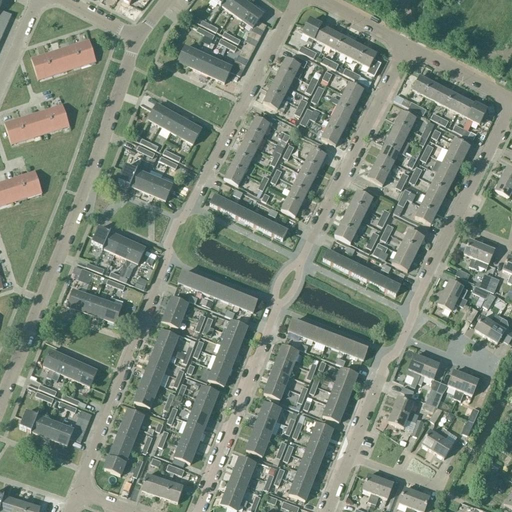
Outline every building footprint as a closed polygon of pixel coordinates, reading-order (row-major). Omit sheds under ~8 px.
[(211,0),(210,1),(221,9),(227,0),(211,0)] [(227,0),(221,9),(231,16),(241,2),(238,0),(227,0)] [(231,16),(241,24),(252,10),(241,2),(231,16)] [(246,27),(252,31),(254,28),(258,23),(262,17),(252,10),(241,24),(238,28),(243,31),(246,27)] [(0,18),(9,22),(11,17),(0,12),(0,18)] [(0,25),(6,28),(9,22),(0,18),(0,25)] [(302,37),(313,42),(320,28),(309,22),(302,37)] [(207,31),(210,27),(202,23),(199,27),(207,31)] [(254,28),(263,33),(266,28),(258,23),(254,28)] [(218,31),(210,27),(207,31),(215,35),(218,31)] [(252,31),(251,33),(261,38),(263,33),(254,28),(252,31)] [(313,42),(324,48),(331,34),(320,28),(313,42)] [(204,38),(206,34),(198,29),(196,34),(204,38)] [(248,38),(258,44),(261,38),(251,33),(248,38)] [(214,38),(206,34),(204,38),(212,42),(214,38)] [(221,39),(229,43),(232,38),(224,34),(221,39)] [(324,48),(335,54),(343,40),(331,34),(324,48)] [(240,42),(232,38),(229,43),(237,47),(240,42)] [(248,38),(245,44),(255,49),(258,44),(248,38)] [(335,54),(346,60),(354,45),(343,40),(335,54)] [(218,46),(226,50),(228,45),(220,41),(218,46)] [(74,47),(81,68),(95,64),(89,42),(74,47)] [(245,44),(242,49),(252,55),(255,49),(245,44)] [(228,45),(226,50),(234,54),(236,49),(228,45)] [(346,60),(357,65),(365,51),(354,45),(346,60)] [(59,52),(66,73),(81,68),(74,47),(59,52)] [(298,54),(305,58),(308,52),(301,48),(298,54)] [(189,70),(196,55),(185,49),(177,65),(189,70)] [(376,57),(365,51),(357,65),(368,71),(366,75),(373,79),(380,65),(373,62),(376,57)] [(45,56),(52,78),(66,73),(59,52),(45,56)] [(241,52),(238,57),(248,63),(251,57),(241,52)] [(316,55),(308,52),(305,58),(313,62),(316,55)] [(189,70),(201,76),(208,60),(196,55),(189,70)] [(52,78),(45,56),(31,61),(37,82),(52,78)] [(238,57),(235,63),(245,68),(248,63),(238,57)] [(285,61),(280,72),(294,79),(300,68),(304,70),(307,64),(296,59),(293,65),(285,61)] [(320,65),(327,69),(330,63),(323,59),(320,65)] [(201,76),(212,81),(219,65),(208,60),(201,76)] [(235,63),(232,68),(242,73),(245,68),(235,63)] [(338,67),(330,63),(327,69),(335,73),(338,67)] [(224,86),(231,70),(219,65),(212,81),(224,86)] [(232,68),(230,73),(240,79),(242,73),(232,68)] [(342,76),(349,80),(352,74),(345,70),(342,76)] [(294,79),(280,72),(274,83),(288,91),(294,79)] [(331,77),(325,74),(322,82),(327,85),(331,77)] [(360,78),(352,74),(349,80),(357,84),(360,78)] [(308,87),(314,89),(318,82),(312,79),(308,87)] [(412,93),(423,99),(430,85),(419,79),(412,93)] [(282,102),(288,91),(274,83),(268,94),(282,102)] [(423,99),(434,104),(441,90),(430,85),(423,99)] [(343,97),(357,104),(363,93),(348,86),(343,97)] [(310,97),(314,89),(308,87),(304,94),(310,97)] [(314,97),(320,99),(324,92),(318,89),(314,97)] [(434,104),(445,110),(452,96),(441,90),(434,104)] [(277,113),(282,102),(268,94),(262,106),(277,113)] [(445,110),(456,116),(463,102),(452,96),(445,110)] [(316,107),(320,99),(314,97),(310,104),(316,107)] [(357,104),(343,97),(337,108),(352,115),(357,104)] [(298,108),(304,111),(307,104),(301,101),(298,108)] [(456,116),(467,122),(475,107),(463,102),(456,116)] [(408,110),(415,114),(418,108),(411,105),(408,110)] [(47,112),(54,133),(69,129),(62,107),(47,112)] [(478,127),(486,113),(475,107),(467,122),(478,127)] [(159,129),(167,114),(156,108),(148,123),(159,129)] [(300,117),(304,111),(298,108),(294,115),(300,117)] [(352,115),(337,108),(331,119),(346,126),(352,115)] [(426,112),(418,108),(415,114),(423,118),(426,112)] [(303,119),(309,121),(313,114),(307,111),(303,119)] [(33,116),(40,138),(54,133),(47,112),(33,116)] [(167,114),(159,129),(170,135),(178,120),(167,114)] [(401,114),(395,126),(410,133),(415,122),(401,114)] [(18,121),(25,143),(40,138),(33,116),(18,121)] [(430,122),(437,126),(440,119),(433,116),(430,122)] [(305,129),(309,121),(303,119),(299,126),(305,129)] [(346,126),(331,119),(326,130),(340,138),(346,126)] [(448,123),(440,119),(437,126),(445,130),(448,123)] [(178,120),(170,135),(181,141),(189,126),(178,120)] [(25,143),(18,121),(4,126),(11,147),(25,143)] [(249,133),(262,140),(269,128),(255,121),(249,133)] [(189,126),(181,141),(192,148),(201,133),(189,126)] [(390,137),(404,144),(410,133),(395,126),(390,137)] [(452,133),(460,137),(463,131),(455,127),(452,133)] [(340,138),(326,130),(320,142),(335,149),(340,138)] [(420,138),(426,141),(430,134),(424,131),(420,138)] [(475,137),(463,131),(460,137),(472,143),(475,137)] [(440,135),(434,132),(431,140),(436,143),(440,135)] [(262,140),(249,133),(242,145),(256,152),(262,140)] [(384,148),(398,155),(404,144),(390,137),(384,148)] [(423,149),(426,141),(420,138),(417,146),(423,149)] [(147,149),(150,145),(142,141),(139,145),(147,149)] [(448,153),(464,161),(469,150),(454,142),(448,153)] [(150,145),(147,149),(156,153),(158,149),(150,145)] [(256,152),(242,145),(236,157),(250,164),(256,152)] [(423,155),(429,158),(433,150),(427,147),(423,155)] [(144,156),(146,152),(138,148),(136,153),(144,156)] [(285,154),(290,156),(293,150),(289,148),(285,154)] [(393,166),(398,155),(384,148),(378,159),(393,166)] [(311,151),(305,164),(319,171),(325,158),(311,151)] [(146,152),(144,156),(152,160),(154,156),(146,152)] [(162,156),(170,160),(172,156),(164,152),(162,156)] [(409,161),(415,163),(419,156),(413,153),(409,161)] [(464,161),(448,153),(442,164),(458,172),(464,161)] [(273,161),(278,163),(281,157),(276,154),(273,161)] [(287,163),(290,156),(285,154),(282,160),(287,163)] [(425,165),(429,158),(423,155),(419,162),(425,165)] [(181,160),(172,156),(170,160),(179,164),(181,160)] [(250,164),(236,157),(230,169),(244,177),(250,164)] [(159,164),(167,168),(169,163),(161,159),(159,164)] [(387,177),(393,166),(378,159),(373,170),(387,177)] [(274,169),(278,163),(273,161),(269,167),(274,169)] [(411,171),(415,163),(409,161),(406,168),(411,171)] [(177,167),(169,163),(167,168),(175,172),(177,167)] [(313,183),(319,171),(305,164),(299,176),(313,183)] [(458,172),(442,164),(437,176),(452,183),(458,172)] [(130,189),(136,173),(124,168),(118,184),(130,189)] [(244,177),(230,169),(223,182),(237,189),(244,177)] [(412,177),(418,180),(422,172),(416,169),(412,177)] [(381,189),(387,177),(373,170),(367,181),(381,189)] [(511,172),(506,170),(500,182),(511,187),(511,172)] [(273,178),(278,181),(281,174),(276,172),(273,178)] [(141,194),(148,178),(136,173),(130,189),(141,194)] [(20,178),(27,200),(41,195),(35,174),(20,178)] [(398,183),(404,186),(408,178),(402,175),(398,183)] [(307,195),(313,183),(299,176),(293,188),(307,195)] [(452,183),(437,176),(431,187),(447,195),(452,183)] [(414,187),(418,180),(412,177),(408,184),(414,187)] [(5,183),(12,204),(27,200),(20,178),(5,183)] [(153,199),(160,183),(148,178),(141,194),(153,199)] [(275,187),(278,181),(273,178),(270,185),(275,187)] [(260,185),(265,188),(268,181),(264,179),(260,185)] [(511,187),(500,182),(494,194),(508,201),(511,192),(511,187)] [(0,184),(0,208),(12,204),(5,183),(0,184)] [(160,183),(153,199),(165,204),(172,188),(160,183)] [(400,193),(404,186),(398,183),(394,190),(400,193)] [(262,194),(265,188),(260,185),(257,192),(262,194)] [(447,195),(431,187),(426,198),(441,206),(447,195)] [(301,208),(307,195),(293,188),(287,200),(301,208)] [(401,199),(407,202),(410,195),(404,192),(401,199)] [(357,194),(351,205),(366,213),(372,202),(357,194)] [(232,207),(214,198),(209,208),(227,217),(232,207)] [(441,206),(426,198),(420,209),(435,217),(441,206)] [(403,210),(407,202),(401,199),(397,207),(403,210)] [(294,220),(301,208),(287,200),(280,213),(294,220)] [(345,216),(361,224),(366,213),(351,205),(345,216)] [(250,216),(232,207),(227,217),(246,225),(250,216)] [(435,217),(420,209),(414,221),(430,228),(435,217)] [(380,220),(385,223),(389,215),(384,212),(380,220)] [(268,225),(250,216),(246,225),(264,234),(268,225)] [(345,216),(340,228),(355,235),(361,224),(345,216)] [(382,230),(385,223),(380,220),(376,227),(382,230)] [(287,234),(268,225),(264,234),(282,243),(287,234)] [(383,234),(389,237),(393,230),(387,227),(383,234)] [(334,239),(349,247),(355,235),(340,228),(334,239)] [(102,252),(110,236),(98,231),(91,246),(102,252)] [(408,233),(402,244),(418,252),(424,241),(408,233)] [(385,245),(389,237),(383,234),(379,242),(385,245)] [(369,242),(374,245),(378,238),(372,235),(369,242)] [(114,257),(121,241),(110,236),(102,252),(114,257)] [(126,262),(133,246),(121,241),(114,257),(126,262)] [(371,253),(374,245),(369,242),(365,250),(371,253)] [(472,271),(481,248),(469,243),(463,257),(471,261),(468,269),(472,271)] [(418,252),(402,244),(397,255),(412,263),(418,252)] [(133,246),(126,262),(137,267),(144,252),(133,246)] [(493,253),(481,248),(472,271),(476,272),(479,264),(487,267),(493,253)] [(372,257),(378,260),(382,252),(376,249),(372,257)] [(345,263),(327,254),(322,263),(340,272),(345,263)] [(412,263),(397,255),(391,266),(407,274),(412,263)] [(507,285),(510,287),(511,283),(511,260),(508,259),(502,273),(510,277),(507,285)] [(363,271),(345,263),(340,272),(359,281),(363,271)] [(92,276),(81,271),(77,283),(83,285),(80,296),(72,293),(67,310),(79,314),(84,298),(85,298),(91,280),(92,276)] [(381,280),(363,271),(359,281),(377,290),(381,280)] [(469,277),(458,271),(454,278),(466,284),(469,277)] [(200,283),(181,276),(177,285),(196,293),(200,283)] [(490,280),(484,277),(479,290),(485,293),(490,280)] [(143,290),(146,281),(136,278),(133,287),(143,290)] [(399,289),(381,280),(377,290),(395,299),(399,289)] [(490,280),(485,293),(493,296),(498,283),(490,280)] [(219,291),(200,283),(196,293),(215,300),(219,291)] [(443,296),(465,307),(467,303),(458,299),(462,291),(449,284),(443,296)] [(485,302),(488,295),(474,289),(471,295),(485,302)] [(237,298),(219,291),(215,300),(234,308),(237,298)] [(465,307),(443,296),(437,307),(450,314),(455,306),(463,310),(465,307)] [(481,309),(487,312),(495,299),(489,296),(481,309)] [(91,318),(96,302),(85,298),(84,298),(79,314),(91,318)] [(256,306),(237,298),(234,308),(252,315),(256,306)] [(171,301),(166,313),(182,320),(187,308),(171,301)] [(103,322),(108,306),(96,302),(91,318),(103,322)] [(108,306),(103,322),(115,326),(121,310),(108,306)] [(473,311),(472,310),(465,321),(471,325),(477,314),(473,311)] [(178,332),(182,320),(166,313),(161,325),(178,332)] [(485,340),(499,319),(495,316),(490,324),(482,319),(474,333),(485,340)] [(499,319),(485,340),(496,347),(499,342),(507,347),(511,339),(511,333),(506,330),(504,333),(497,329),(502,321),(499,319)] [(242,342),(246,331),(230,324),(228,331),(224,329),(222,335),(242,342)] [(310,331),(291,324),(287,334),(306,341),(310,331)] [(329,339),(310,331),(306,341),(325,348),(329,339)] [(157,346),(173,352),(177,340),(161,334),(157,346)] [(242,342),(222,335),(220,340),(224,341),(221,348),(237,354),(242,342)] [(348,346),(329,339),(325,348),(344,356),(348,346)] [(152,358),(168,364),(173,352),(157,346),(152,358)] [(367,353),(348,346),(344,356),(363,363),(367,353)] [(232,366),(237,354),(221,348),(216,360),(232,366)] [(293,368),(297,356),(281,349),(277,361),(293,368)] [(54,374),(61,359),(50,353),(43,369),(54,374)] [(416,386),(426,362),(414,357),(408,373),(406,377),(413,380),(409,389),(414,391),(416,386)] [(147,370),(163,376),(168,364),(152,358),(147,370)] [(66,379),(73,364),(61,359),(54,374),(66,379)] [(228,378),(232,366),(216,360),(212,372),(228,378)] [(288,379),(293,368),(277,361),(272,373),(288,379)] [(426,362),(416,386),(421,388),(424,380),(432,383),(438,367),(426,362)] [(78,385),(84,369),(73,364),(66,379),(78,385)] [(84,369),(78,385),(89,390),(96,374),(84,369)] [(147,370),(143,381),(159,388),(163,376),(147,370)] [(175,380),(180,382),(183,374),(179,372),(175,380)] [(223,390),(228,378),(212,372),(207,383),(223,390)] [(340,372),(336,384),(352,390),(357,378),(340,372)] [(284,391),(288,379),(272,373),(268,385),(284,391)] [(456,403),(465,378),(453,374),(447,389),(455,392),(452,401),(456,403)] [(465,378),(456,403),(460,404),(463,396),(471,399),(478,383),(465,378)] [(180,382),(175,380),(172,389),(177,391),(180,382)] [(138,393),(154,400),(159,388),(143,381),(138,393)] [(336,384),(331,396),(347,402),(352,390),(336,384)] [(284,391),(268,385),(263,397),(279,403),(284,391)] [(46,395),(48,390),(40,387),(38,392),(46,395)] [(411,399),(413,394),(402,389),(400,395),(411,399)] [(56,394),(48,390),(46,395),(54,399),(56,394)] [(197,401),(213,408),(218,396),(201,390),(197,401)] [(431,408),(436,394),(430,392),(425,405),(431,408)] [(150,411),(154,400),(138,393),(133,405),(150,411)] [(442,397),(436,394),(431,408),(435,410),(436,410),(437,410),(442,397)] [(331,396),(327,408),(343,414),(347,402),(331,396)] [(69,405),(71,400),(63,397),(61,401),(69,405)] [(79,404),(71,400),(69,405),(77,408),(79,404)] [(392,413),(416,422),(418,418),(409,415),(413,406),(397,400),(392,413)] [(213,408),(197,401),(192,413),(208,420),(213,408)] [(433,415),(435,410),(431,408),(425,405),(423,405),(421,411),(433,415)] [(259,418),(275,424),(280,412),(264,406),(259,418)] [(343,414),(327,408),(322,419),(338,426),(343,414)] [(428,423),(433,426),(442,412),(437,410),(436,410),(428,423)] [(467,423),(473,426),(478,413),(472,411),(467,423)] [(78,418),(89,423),(91,417),(81,413),(78,418)] [(122,425),(138,431),(143,419),(127,413),(122,425)] [(208,420),(192,413),(188,425),(204,431),(208,420)] [(416,422),(392,413),(387,425),(403,431),(406,422),(415,426),(416,422)] [(31,435),(37,419),(25,414),(19,430),(31,435)] [(76,424),(87,428),(89,423),(78,418),(76,424)] [(271,436),(275,424),(259,418),(255,430),(271,436)] [(43,440),(49,423),(37,419),(31,435),(43,440)] [(55,444),(61,428),(49,423),(43,440),(55,444)] [(423,425),(417,423),(411,438),(417,440),(423,425)] [(74,430),(85,434),(87,428),(76,424),(74,430)] [(138,431),(122,425),(118,437),(134,443),(138,431)] [(204,431),(188,425),(183,437),(199,443),(204,431)] [(312,438),(328,445),(332,433),(316,427),(312,438)] [(70,441),(72,435),(73,433),(61,428),(55,444),(66,449),(70,441)] [(73,433),(72,435),(83,439),(85,434),(74,430),(73,433)] [(266,448),(271,436),(255,430),(250,442),(266,448)] [(421,448),(432,455),(445,433),(442,430),(437,438),(430,433),(421,448)] [(445,433),(432,455),(443,462),(452,447),(445,443),(449,435),(445,433)] [(83,439),(72,435),(70,441),(80,445),(83,439)] [(134,443),(118,437),(113,449),(129,455),(134,443)] [(199,443),(183,437),(178,449),(194,455),(199,443)] [(312,438),(307,450),(323,457),(328,445),(312,438)] [(403,452),(408,453),(412,442),(408,441),(403,452)] [(261,460),(266,448),(250,442),(245,454),(261,460)] [(129,455),(113,449),(108,460),(124,467),(129,455)] [(194,455),(178,449),(174,460),(190,467),(194,455)] [(307,450),(302,462),(318,468),(323,457),(307,450)] [(124,467),(108,460),(104,472),(120,479),(124,467)] [(158,470),(160,464),(152,460),(150,466),(158,470)] [(239,460),(234,472),(250,478),(255,467),(239,460)] [(173,461),(172,466),(183,470),(184,465),(173,461)] [(302,462),(298,474),(314,480),(318,468),(302,462)] [(173,476),(176,470),(168,467),(165,473),(173,476)] [(176,470),(173,476),(181,479),(184,473),(176,470)] [(246,490),(250,478),(234,472),(229,484),(246,490)] [(293,486),(309,492),(314,480),(298,474),(293,486)] [(367,505),(371,506),(380,482),(368,477),(362,493),(370,496),(367,505)] [(153,498),(158,482),(146,478),(141,494),(153,498)] [(165,502),(170,486),(158,482),(153,498),(165,502)] [(380,482),(371,506),(375,508),(378,499),(387,502),(392,487),(380,482)] [(241,502),(246,490),(229,484),(225,496),(241,502)] [(183,490),(170,486),(165,502),(177,506),(183,490)] [(305,504),(309,492),(293,486),(289,498),(290,498),(288,503),(298,507),(300,502),(305,504)] [(405,511),(409,511),(416,496),(404,491),(398,507),(406,510),(405,511)] [(237,511),(241,502),(225,496),(220,508),(231,511),(237,511)] [(416,496),(409,511),(424,511),(429,500),(416,496)] [(255,511),(260,500),(255,498),(250,511),(255,511)] [(277,501),(269,498),(267,504),(274,507),(277,501)] [(3,499),(0,509),(0,511),(12,511),(15,503),(3,499)] [(15,503),(12,511),(25,511),(27,507),(15,503)]
